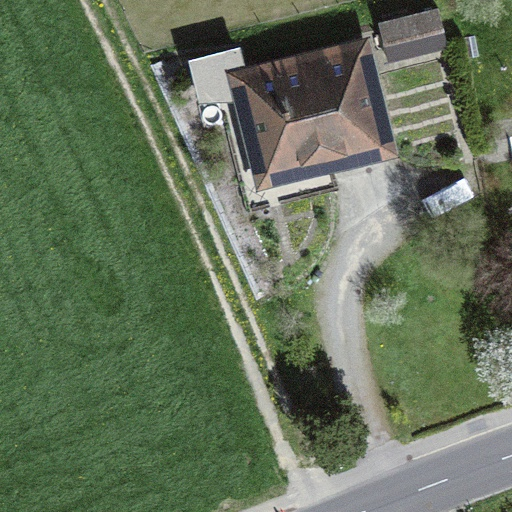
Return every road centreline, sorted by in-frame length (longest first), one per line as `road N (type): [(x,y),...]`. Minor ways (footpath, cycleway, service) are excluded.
road 1 (track): [(91,0),(328,511)]
road 2 (secondary): [(511,459),(369,511)]
